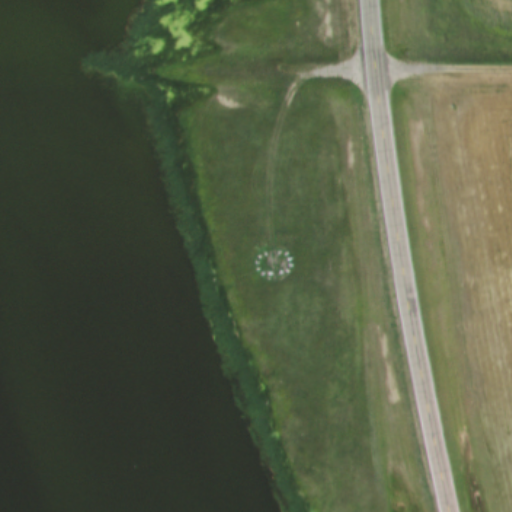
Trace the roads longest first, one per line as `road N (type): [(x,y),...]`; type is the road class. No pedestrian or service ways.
road 1 (secondary): [(452,511),(396,227),(372,0)]
road 2 (track): [(378,69),(0,69)]
